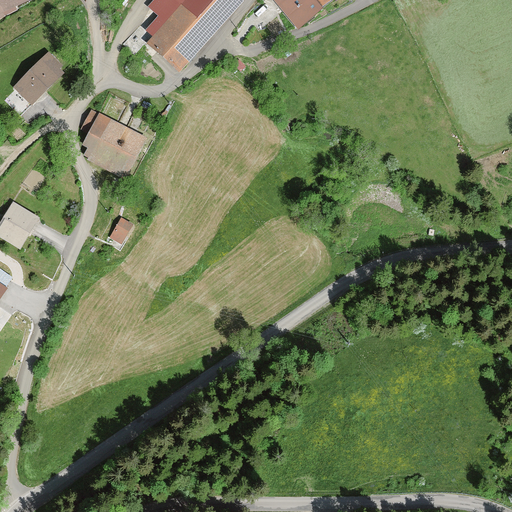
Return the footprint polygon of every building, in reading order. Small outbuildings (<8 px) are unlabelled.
[(26,0),(0,0),(0,19),(15,11),(13,6),(26,1),(26,0)] [(154,0),(148,7),(158,16),(145,30),(152,36),(145,44),(179,73),(189,62),(244,1),(242,0),(154,0)] [(321,6),(316,0),(273,0),(298,29),(323,8),(321,6)] [(253,14),(263,25),(273,16),(263,5),(253,14)] [(63,66),(49,52),(13,87),(32,106),(65,73),(60,69),(63,66)] [(87,134),(99,113),(92,109),(80,130),(87,134)] [(147,138),(99,113),(87,134),(82,145),(86,148),(83,156),(88,158),(87,160),(125,179),(147,138)] [(39,218),(13,202),(0,224),(0,236),(20,248),(39,218)] [(121,217),(110,238),(122,245),(132,225),(121,217)]
